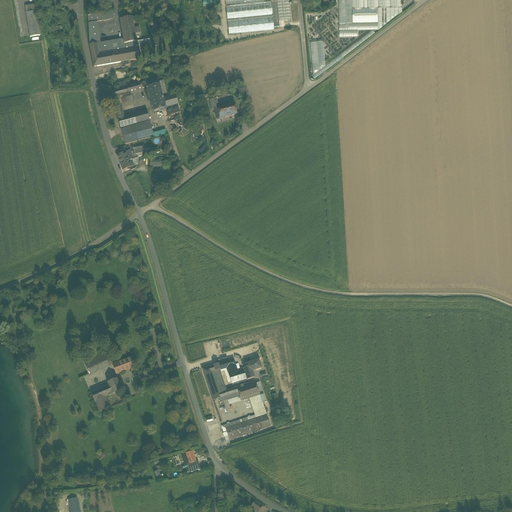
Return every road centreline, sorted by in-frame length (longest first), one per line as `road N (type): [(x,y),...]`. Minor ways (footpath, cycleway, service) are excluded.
road 1 (track): [(146,207),(303,288),(485,296),(511,306)]
road 2 (unclassified): [(136,214),(219,465)]
road 3 (unclassified): [(80,0),(110,153),(136,214)]
road 4 (residential): [(307,88),(136,214)]
road 5 (residential): [(0,288),(136,214)]
road 6 (residential): [(426,0),(307,88)]
